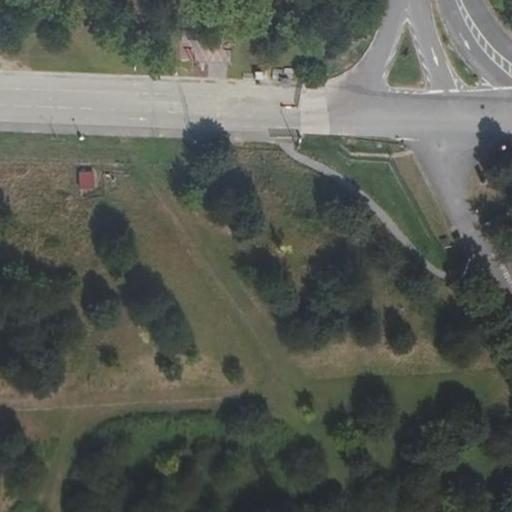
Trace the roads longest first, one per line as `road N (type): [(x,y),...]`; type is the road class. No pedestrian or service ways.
road 1 (tertiary): [(0,105),(303,110)]
road 2 (tertiary): [(397,0),(379,55),(358,82),(303,110)]
road 3 (tertiary): [(303,110),(445,105)]
